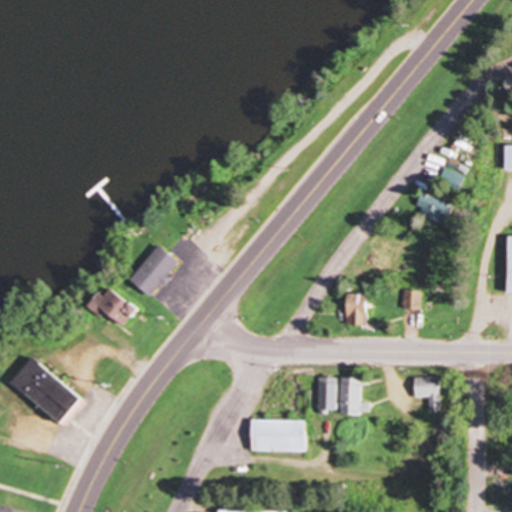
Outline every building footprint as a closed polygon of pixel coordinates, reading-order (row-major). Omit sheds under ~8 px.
[(458,147),(471,153),(477,143),(464,136),(458,147)] [(464,191),(469,178),(448,170),(443,183),(464,191)] [(418,207),(446,226),(456,212),(428,193),(418,207)] [(134,278),(162,245),(181,261),(171,273),(174,276),(167,284),(164,281),(153,294),(134,278)] [(99,304),(127,326),(140,308),(113,287),(99,304)] [(425,310),(425,290),(406,290),(406,310),(425,310)] [(370,326),(370,294),(351,294),(351,326),(370,326)] [(14,382),(35,356),(83,395),(62,421),(14,382)] [(442,377),(417,377),(417,398),(431,398),(431,413),(442,413),(442,377)] [(340,412),(340,378),(322,378),(322,412),(340,412)] [(365,378),(344,378),(344,416),(365,416),(365,378)] [(308,420),(254,420),(254,453),(308,453),(308,420)]
